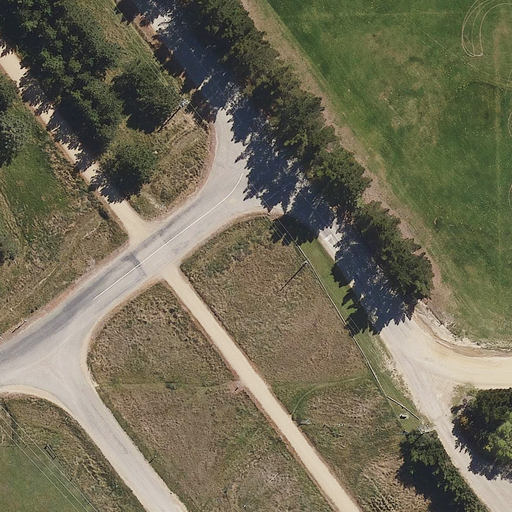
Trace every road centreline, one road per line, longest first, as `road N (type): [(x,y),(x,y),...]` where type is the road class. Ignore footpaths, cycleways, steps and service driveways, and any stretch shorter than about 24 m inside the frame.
road 1 (unclassified): [(511,373),(450,367),(419,348),(291,183),(246,152)]
road 2 (unclassified): [(42,342),(223,201),(246,152)]
road 3 (unclassified): [(42,342),(171,511)]
road 4 (unclassified): [(246,152),(228,100),(152,0)]
